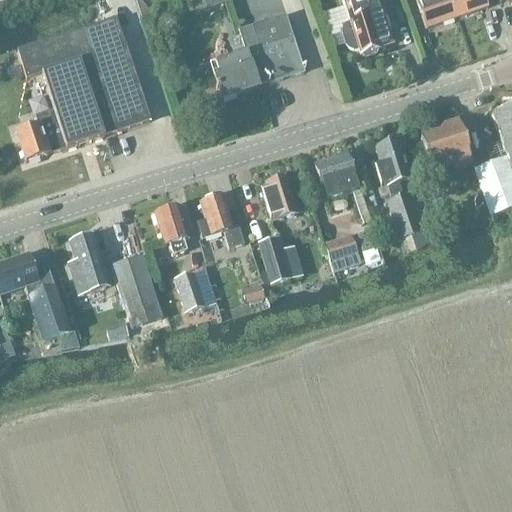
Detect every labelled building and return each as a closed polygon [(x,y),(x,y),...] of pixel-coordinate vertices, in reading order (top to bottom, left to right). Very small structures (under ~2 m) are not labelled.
[(0,0),(0,4),(12,0),(93,0),(102,26),(115,22),(107,0),(0,0)] [(340,0),(343,8),(344,8),(350,26),(346,27),(344,30),(343,34),(346,45),(349,48),(353,50),(357,50),(360,57),(362,56),(364,59),(365,59),(375,56),(375,55),(376,52),(377,51),(392,46),(382,11),(377,0),(340,0)] [(425,30),(456,20),(449,0),(414,0),(416,5),(425,30)] [(449,0),(456,20),(487,9),(483,0),(449,0)] [(303,75),(284,18),(238,33),(245,54),(231,58),(232,59),(210,67),(213,78),(220,101),(257,89),(256,87),(268,83),(269,86),(303,75)] [(123,49),(115,22),(102,26),(16,54),(25,81),(41,76),(53,113),(65,151),(65,152),(103,139),(103,138),(116,134),(149,124),(124,48),(123,49)] [(473,172),(490,219),(511,210),(511,108),(475,122),(491,165),(473,172)] [(48,157),(65,151),(53,113),(35,119),(37,127),(15,134),(25,165),(48,157)] [(471,166),(458,123),(444,127),(445,132),(420,140),(430,173),(456,165),(457,170),(471,166)] [(397,185),(411,181),(399,143),(374,150),(380,170),(375,172),(381,190),(386,189),(389,199),(400,195),(397,185)] [(357,193),(354,182),(346,157),(314,167),(321,192),(323,191),(327,202),(357,193)] [(270,224),(295,216),(284,179),(264,185),(266,189),(260,191),(270,224)] [(421,193),(409,197),(386,204),(398,243),(421,235),(433,231),(421,193)] [(199,205),(204,222),(195,225),(201,242),(210,239),(222,236),(227,252),(243,247),(240,239),(232,213),(227,215),(222,198),(199,205)] [(361,200),(352,202),(359,230),(368,228),(361,200)] [(182,243),(188,241),(178,209),(154,216),(163,249),(168,247),(172,258),(185,254),(182,243)] [(367,233),(323,247),(332,275),(360,266),(357,257),(373,251),(367,233)] [(74,265),(66,268),(71,283),(76,300),(104,291),(98,273),(103,272),(92,238),(83,240),(80,239),(74,241),(72,244),(68,245),(74,265)] [(270,289),(289,283),(277,241),(258,247),(270,289)] [(0,297),(23,290),(43,344),(69,335),(54,290),(40,294),(27,257),(0,266),(0,297)] [(161,321),(156,306),(141,259),(110,269),(125,316),(130,332),(141,328),(145,339),(163,333),(159,322),(161,321)] [(184,316),(203,311),(192,276),(174,282),(184,316)] [(262,288),(243,294),(246,305),(265,299),(262,288)] [(0,335),(0,356),(1,356),(3,361),(13,357),(4,334),(0,335)]
